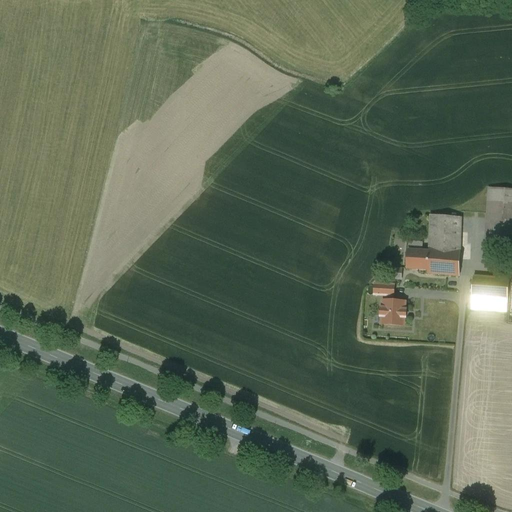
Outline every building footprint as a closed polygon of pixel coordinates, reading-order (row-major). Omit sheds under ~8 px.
[(511,190),(489,188),(487,214),(484,254),(511,256),(511,190)] [(429,252),(428,271),(428,274),(459,276),(461,218),(450,217),(430,215),(429,252)] [(428,271),(429,252),(422,252),(423,243),(409,242),(407,269),(428,271)] [(389,279),(402,279),(402,267),(389,267),(389,279)] [(510,280),(474,277),(471,310),(507,312),(510,280)] [(394,298),(394,282),(372,282),(372,294),(387,294),(387,298),(394,298)] [(405,302),(383,301),(382,325),(404,326),(405,302)]
